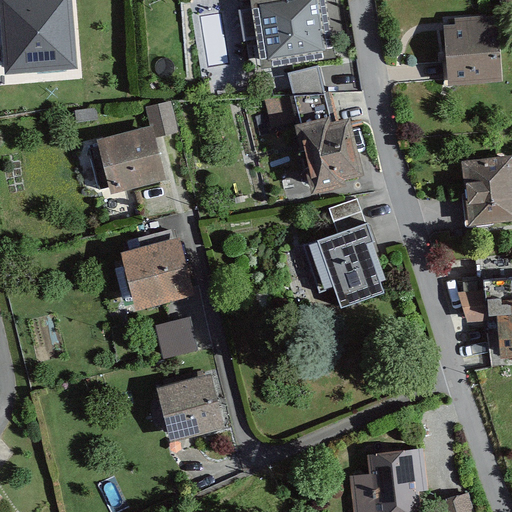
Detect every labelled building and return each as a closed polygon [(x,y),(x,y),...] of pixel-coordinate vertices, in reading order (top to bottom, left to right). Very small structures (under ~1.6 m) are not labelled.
[(80,72),(74,0),(0,0),(0,6),(5,77),(80,72)] [(327,0),(251,0),(263,71),(337,60),(327,0)] [(455,29),(444,30),(448,87),(503,83),(498,20),(485,21),(485,18),(454,20),(455,29)] [(298,95),(331,97),(323,65),(293,72),(298,95)] [(331,97),(298,95),(312,148),(304,150),(309,169),(315,167),(321,189),(363,178),(347,115),(336,118),(331,97)] [(178,133),(171,103),(152,107),(159,137),(178,133)] [(97,109),(78,112),(80,123),(98,120),(97,109)] [(161,181),(149,129),(97,141),(99,147),(89,149),(98,190),(110,187),(112,192),(161,181)] [(511,157),(461,164),(469,228),(511,223),(511,157)] [(378,254),(359,200),(329,211),(339,238),(307,249),(324,295),(339,290),(345,309),(387,294),(373,256),(378,254)] [(188,301),(172,233),(139,241),(142,252),(122,257),(136,313),(188,301)] [(511,278),(483,282),(483,291),(457,295),(467,325),(496,321),(500,363),(511,362),(511,278)] [(162,355),(197,349),(192,316),(156,322),(162,355)] [(210,376),(155,389),(168,442),(223,428),(210,376)] [(370,476),(351,478),(354,511),(422,511),(420,494),(430,493),(425,450),(368,457),(370,476)] [(474,511),(469,491),(444,497),(448,511),(474,511)]
